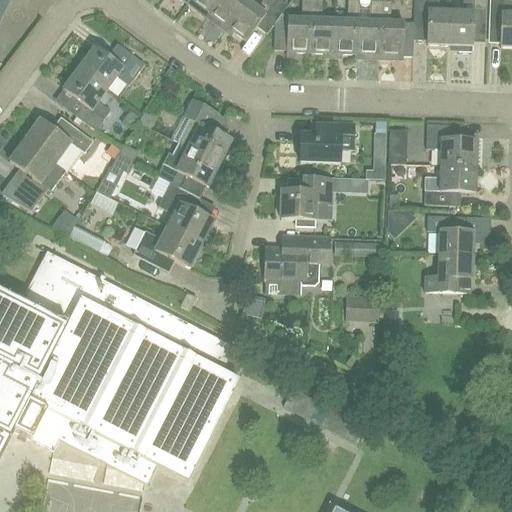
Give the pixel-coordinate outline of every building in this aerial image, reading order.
[(0,0),(0,23),(10,0),(0,0)] [(207,15),(218,0),(190,0),(187,6),(190,2),(207,15)] [(218,0),(207,15),(226,29),(246,2),(243,0),(218,0)] [(274,26),(274,25),(287,7),(277,0),(263,0),(257,10),(246,2),(226,29),(245,43),(256,28),(266,36),(274,26)] [(356,23),(355,61),(377,61),(379,0),(372,0),(372,3),(369,3),(368,24),(356,23)] [(379,0),(377,61),(400,62),(401,58),(410,59),(412,25),(389,25),(390,4),(389,0),(379,0)] [(448,47),(449,13),(437,13),(437,0),(414,0),(413,25),(426,25),(425,47),(448,47)] [(461,14),(449,13),(448,47),(471,48),(472,20),(485,20),(486,1),(473,1),(462,0),(461,14)] [(281,16),(274,25),(274,26),(273,53),(285,53),(308,54),(310,1),(301,1),(300,21),(288,21),(281,16)] [(321,1),(310,1),(308,54),(331,55),(332,22),(321,22),(321,1)] [(499,49),(511,49),(511,2),(489,1),(488,20),(500,21),(499,49)] [(355,61),(356,23),(357,3),(346,2),(345,23),(332,22),(331,55),(354,56),(353,60),(355,61)] [(77,70),(106,91),(115,78),(127,87),(142,66),(131,58),(121,71),(92,49),(77,70)] [(97,103),(106,91),(77,70),(61,91),(82,106),(74,117),(94,132),(102,121),(109,112),(97,103)] [(179,145),(219,166),(231,143),(207,130),(213,117),(190,105),(183,118),(191,122),(179,145)] [(23,142),(54,165),(63,172),(67,174),(82,154),(83,154),(91,143),(67,125),(59,136),(38,121),(23,142)] [(300,135),(299,163),(339,165),(339,150),(351,151),(352,125),(329,124),(311,124),(311,136),(300,135)] [(438,167),(475,168),(476,143),(451,142),(451,128),(425,127),(425,151),(439,152),(438,167)] [(48,193),(63,172),(54,165),(23,142),(7,163),(28,178),(20,189),(44,207),(52,196),(48,193)] [(219,166),(179,145),(173,157),(168,155),(163,166),(162,165),(156,178),(168,185),(179,190),(185,178),(207,189),(219,166)] [(130,165),(136,156),(121,148),(116,158),(130,165)] [(406,155),(401,149),(389,149),(388,166),(405,167),(406,155)] [(116,158),(110,168),(124,175),(130,165),(116,158)] [(381,181),(382,165),(370,165),(369,181),(381,181)] [(474,195),(475,168),(438,167),(438,193),(423,192),(423,207),(448,207),(449,194),(474,195)] [(309,179),(300,179),(300,193),(279,193),(278,221),(294,222),(294,228),(312,229),(312,223),(313,223),(314,206),(330,206),(331,180),(309,179)] [(347,192),(365,193),(365,181),(347,181),(347,192)] [(166,228),(200,246),(212,222),(187,209),(193,198),(179,190),(168,185),(156,208),(172,216),(166,228)] [(106,198),(95,192),(89,205),(99,210),(106,198)] [(386,197),(385,211),(395,211),(396,197),(386,197)] [(467,212),(485,213),(485,199),(467,198),(467,212)] [(384,235),(391,242),(413,221),(404,211),(395,211),(385,211),(384,235)] [(438,234),(437,256),(472,257),(473,234),(465,233),(465,220),(438,219),(427,219),(426,234),(438,234)] [(69,239),(98,254),(104,242),(75,228),(69,239)] [(187,270),(200,246),(166,228),(159,241),(143,232),(131,256),(156,269),(162,257),(187,270)] [(265,250),(264,295),(299,296),(299,284),(301,284),(301,288),(314,288),(318,284),(318,267),(327,267),(327,240),(282,239),(282,251),(265,250)] [(335,243),(334,258),(359,259),(360,245),(335,243)] [(221,373),(233,349),(46,252),(19,305),(0,295),(0,459),(12,435),(14,434),(53,453),(59,442),(144,486),(155,467),(187,484),(239,382),(221,373)] [(472,257),(437,256),(436,279),(424,279),(423,294),(463,296),(464,281),(471,282),(472,257)] [(188,312),(195,299),(186,294),(179,307),(188,312)] [(377,322),(378,300),(344,299),(343,321),(377,322)] [(365,428),(292,390),(283,408),(355,446),(365,428)]
